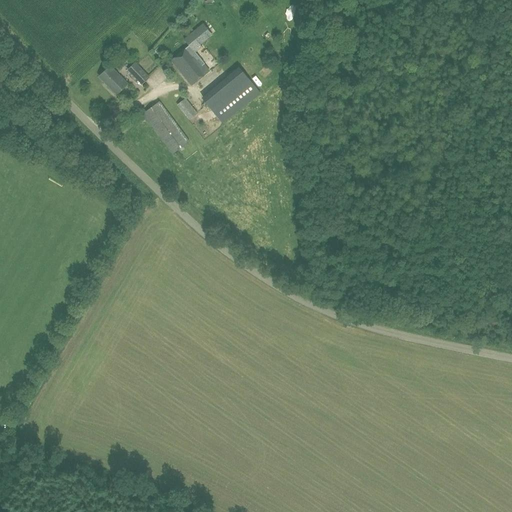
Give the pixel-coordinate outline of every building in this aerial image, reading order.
[(189,45),(171,59),(182,73),(191,85),(209,71),(200,59),(195,53),(203,47),(200,44),(212,35),(203,24),(184,38),(189,45)] [(150,77),(135,62),(128,70),(142,84),(150,77)] [(99,77),(117,95),(128,84),(110,66),(99,77)] [(240,67),(202,98),(223,123),(261,92),(240,67)] [(178,105),(190,120),(198,114),(186,99),(178,105)] [(143,113),(173,153),(189,141),(159,101),(143,113)] [(211,151),(220,145),(206,125),(197,131),(211,151)]
